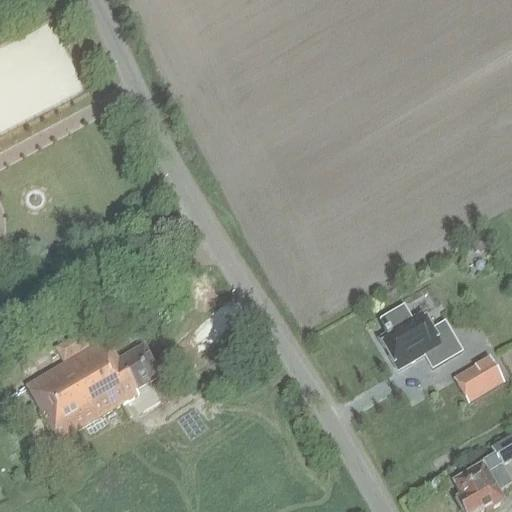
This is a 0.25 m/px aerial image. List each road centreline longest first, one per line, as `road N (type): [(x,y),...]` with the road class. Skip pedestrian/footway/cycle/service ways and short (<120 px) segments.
road 1 (tertiary): [(383,511),(185,198),(90,0)]
road 2 (track): [(195,213),(0,323)]
